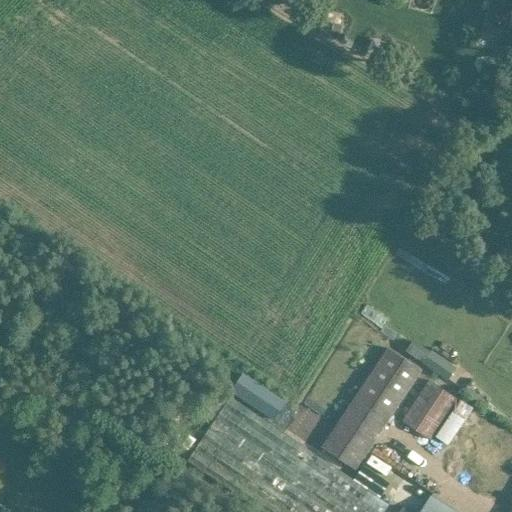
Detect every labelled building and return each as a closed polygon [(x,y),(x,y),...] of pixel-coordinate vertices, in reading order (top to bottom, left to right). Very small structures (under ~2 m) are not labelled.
[(507,31),(511,13),(511,0),(496,0),(496,1),(491,0),(485,23),(489,24),(488,28),(502,32),(503,30),(507,31)] [(413,339),(405,351),(422,363),(430,351),(413,339)] [(420,370),(387,348),(320,447),(354,469),(420,370)] [(242,374),(231,391),(233,393),(274,420),(286,403),(245,376),(242,374)] [(456,399),(428,380),(401,421),(429,439),(456,399)] [(188,459),(267,511),(383,511),(388,505),(375,496),(385,481),(360,465),(350,480),(228,399),(188,459)] [(211,421),(222,405),(214,399),(203,415),(211,421)] [(447,472),(511,511),(511,456),(472,432),(447,472)] [(400,483),(409,469),(374,445),(365,460),(400,483)] [(409,511),(402,507),(398,511),(455,511),(431,496),(420,511),(409,511)]
